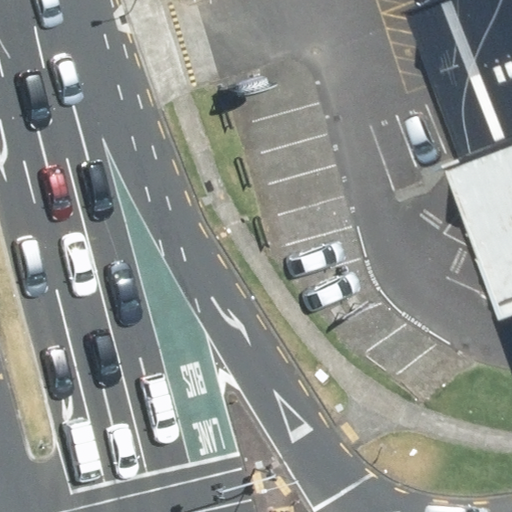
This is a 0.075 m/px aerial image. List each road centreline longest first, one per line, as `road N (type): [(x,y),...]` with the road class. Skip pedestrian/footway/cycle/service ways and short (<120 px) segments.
road 1 (primary): [(46,0),(200,270),(314,449),(364,511)]
road 2 (secondary): [(33,0),(164,511)]
